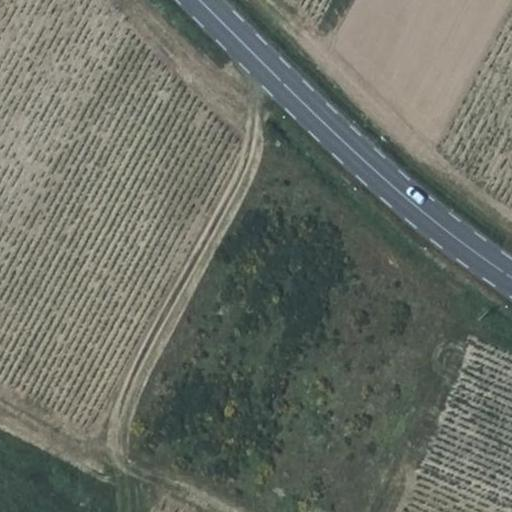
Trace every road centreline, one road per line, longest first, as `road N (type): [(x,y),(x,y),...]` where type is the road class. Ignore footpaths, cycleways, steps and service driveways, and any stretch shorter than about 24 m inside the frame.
road 1 (track): [(200,511),(98,451),(276,75)]
road 2 (secondary): [(201,0),(406,196),(511,277)]
